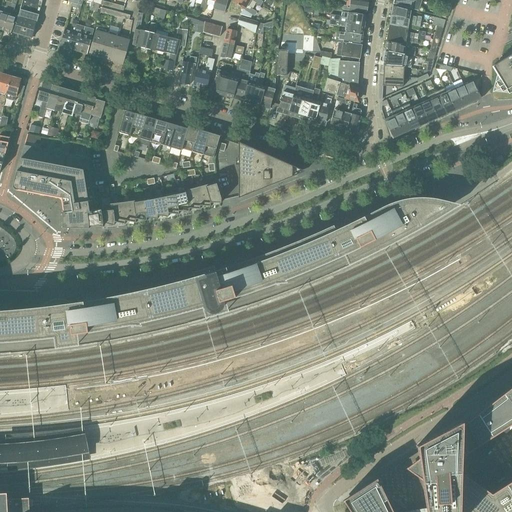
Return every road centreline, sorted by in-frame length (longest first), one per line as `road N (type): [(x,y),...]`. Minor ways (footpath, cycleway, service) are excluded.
road 1 (residential): [(18,265),(125,263),(257,232),(491,130)]
road 2 (residential): [(380,0),(369,100),(376,133),(356,152),(36,62)]
road 3 (residential): [(491,130),(448,136),(313,196),(174,240),(62,253),(27,240)]
road 4 (tertiary): [(511,374),(370,464),(334,492),(326,511)]
